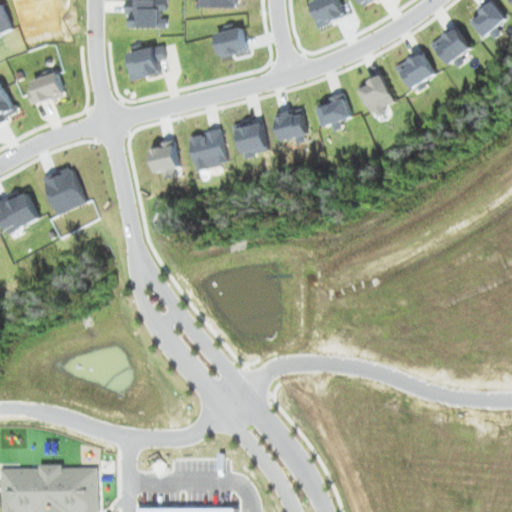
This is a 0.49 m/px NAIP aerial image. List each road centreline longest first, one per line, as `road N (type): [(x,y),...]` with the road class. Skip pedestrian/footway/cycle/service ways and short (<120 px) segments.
road 1 (residential): [(0,164),(57,137),(337,52),(423,0)]
road 2 (residential): [(327,511),(312,479),(140,255)]
road 3 (residential): [(140,255),(142,288),(162,322),(297,511)]
road 4 (residential): [(511,397),(446,395),(325,361),(294,362),(241,387)]
road 5 (residential): [(140,255),(97,57),(95,0)]
road 6 (residential): [(224,408),(186,436),(163,438),(10,409)]
